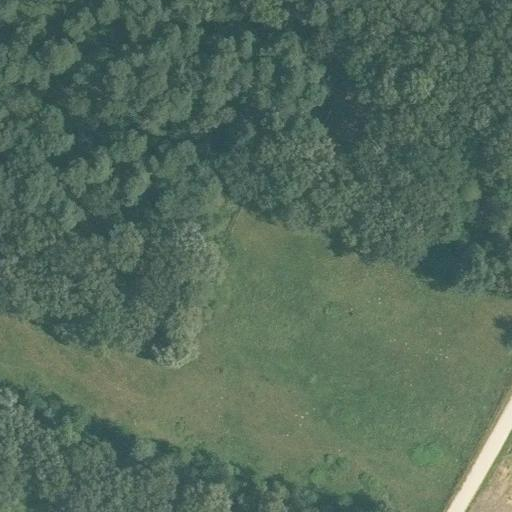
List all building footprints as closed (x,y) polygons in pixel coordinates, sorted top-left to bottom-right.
[(375,91),(345,76),(339,87),(370,101),(375,91)] [(345,158),(364,114),(338,103),(320,147),(345,158)] [(411,128),(408,116),(399,117),(402,129),(411,128)] [(448,133),(441,143),(462,159),(470,149),(448,133)] [(486,206),(476,201),(466,223),(476,228),(486,206)]
